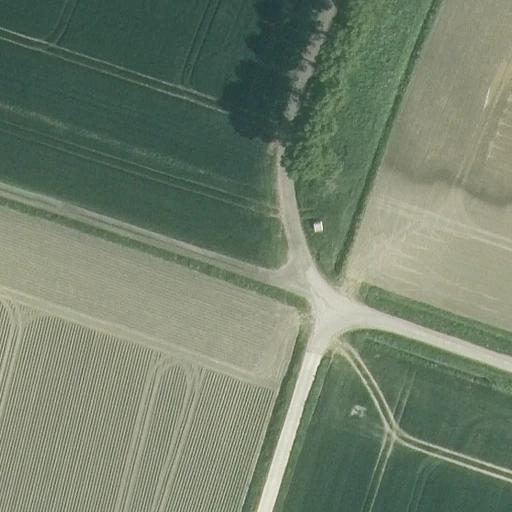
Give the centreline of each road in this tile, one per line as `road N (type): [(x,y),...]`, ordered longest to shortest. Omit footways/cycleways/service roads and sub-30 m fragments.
road 1 (track): [(327,299),(0,190)]
road 2 (track): [(337,0),(298,92),(283,155),(283,202),(302,263),(327,299)]
road 3 (unknown): [(264,511),(327,299)]
road 4 (unclassified): [(511,366),(327,299)]
